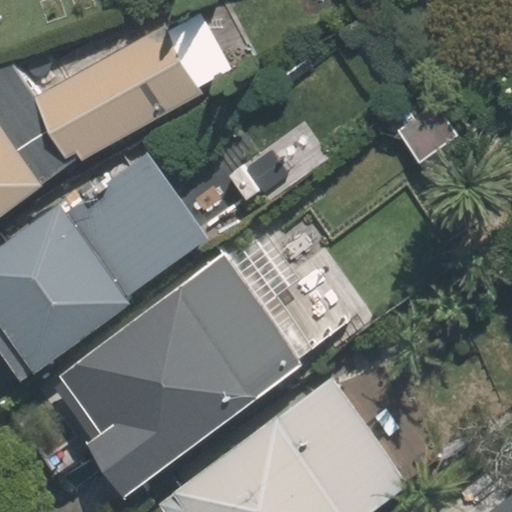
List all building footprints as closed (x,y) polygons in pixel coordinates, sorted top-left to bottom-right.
[(98,157),(211,95),(174,28),(61,89),(98,157)] [(0,90),(0,202),(55,159),(0,90)] [(160,149),(0,266),(0,292),(47,355),(219,228),(160,149)] [(238,255),(73,387),(151,485),(317,352),(238,255)] [(339,371),(176,502),(184,511),(379,511),(424,476),(339,371)] [(511,511),(511,496),(491,511),(511,511)]
